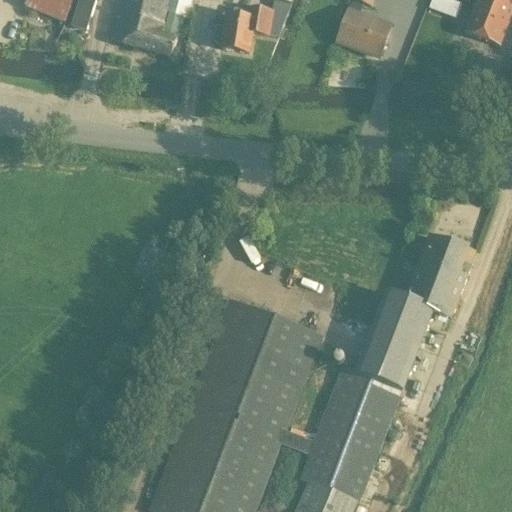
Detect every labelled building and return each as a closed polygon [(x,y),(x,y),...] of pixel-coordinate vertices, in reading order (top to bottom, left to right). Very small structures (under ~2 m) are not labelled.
[(65,24),(74,0),(28,0),(25,9),(65,24)] [(167,15),(170,0),(118,0),(110,41),(171,58),(176,42),(174,42),(180,18),(167,15)] [(372,10),(375,0),(353,0),(353,3),(372,10)] [(406,0),(426,8),(429,0),(406,0)] [(443,0),(433,0),(429,11),(457,21),(462,7),(443,0)] [(511,0),(480,0),(466,36),(500,49),(511,16),(511,0)] [(226,30),(217,29),(215,42),(218,46),(223,47),(222,52),(249,56),(253,36),(270,39),(274,14),(248,10),(247,15),(236,14),(236,19),(228,18),(226,30)] [(380,61),(392,30),(349,14),(337,45),(380,61)] [(160,236),(143,277),(154,282),(171,240),(160,236)] [(405,302),(433,314),(452,321),(476,257),(429,239),(405,302)] [(433,314),(405,302),(388,296),(358,376),(343,371),(314,445),(285,433),(322,338),(230,303),(150,511),(256,511),(281,448),(309,459),(300,483),(309,486),(298,511),(355,511),(358,505),(360,506),(433,314)]
